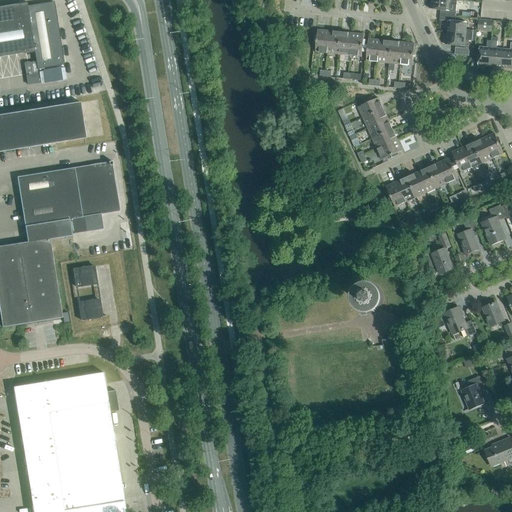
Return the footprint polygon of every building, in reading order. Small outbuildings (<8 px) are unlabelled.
[(431,0),(430,9),(441,10),(440,15),(451,16),(456,17),(456,11),(449,10),(449,4),(456,5),(456,0),(431,0)] [(0,56),(34,52),(36,62),(30,63),(30,62),(24,63),(26,75),(32,74),(38,74),(37,69),(64,65),(54,2),(27,6),(27,3),(0,7),(0,56)] [(480,17),(481,7),(474,6),(473,16),(480,17)] [(450,21),(451,16),(440,15),(440,21),(448,21),(447,33),(472,36),(472,35),(476,35),(477,31),(466,30),(466,23),(450,21)] [(492,32),(493,21),(479,20),(478,31),(492,32)] [(327,53),(329,31),(318,30),(315,52),(327,53)] [(339,55),(341,32),(329,31),(327,53),(339,55)] [(350,56),(352,33),(341,32),(339,55),(350,56)] [(362,57),(364,35),(352,33),(350,56),(362,57)] [(472,41),(472,36),(447,33),(446,45),(464,47),(465,40),(472,41)] [(378,62),(380,40),(368,39),(366,61),(378,62)] [(389,64),(391,41),(380,40),(378,62),(389,64)] [(401,65),(403,43),(391,41),(389,64),(401,65)] [(490,67),(492,41),(487,41),(486,48),(480,47),(479,55),(478,66),(490,67)] [(502,68),(504,50),(497,49),(497,42),(492,41),(490,67),(502,68)] [(412,66),(415,44),(403,43),(401,65),(412,66)] [(511,43),(510,50),(504,50),(502,68),(511,68),(511,43)] [(38,74),(26,76),(27,83),(39,81),(38,74)] [(383,109),(378,98),(358,107),(363,118),(383,109)] [(0,151),(86,138),(80,103),(0,115),(0,151)] [(388,119),(383,109),(363,118),(368,128),(388,119)] [(392,130),(388,119),(368,128),(372,139),(392,130)] [(397,140),(392,130),(372,139),(377,149),(397,140)] [(503,154),(494,133),(483,138),(492,159),(503,154)] [(492,159),(483,138),(473,143),(482,163),(492,159)] [(402,151),(397,140),(377,149),(382,160),(402,151)] [(482,163),(473,143),(463,148),(472,168),(482,163)] [(472,168),(463,148),(452,153),(461,173),(472,168)] [(367,161),(364,155),(359,157),(362,164),(367,161)] [(458,179),(449,158),(438,163),(447,183),(458,179)] [(120,211),(114,177),(112,162),(74,168),(78,191),(82,217),(101,215),(120,211)] [(447,183),(438,163),(428,168),(437,188),(439,193),(445,191),(443,186),(447,183)] [(78,191),(74,168),(17,177),(21,201),(78,191)] [(437,188),(428,168),(417,172),(427,193),(437,188)] [(427,193),(417,172),(407,177),(416,197),(427,193)] [(416,197),(407,177),(397,182),(406,202),(416,197)] [(406,202),(397,182),(386,187),(395,207),(406,202)] [(82,217),(78,191),(21,201),(25,227),(82,217)] [(511,202),(501,207),(501,205),(506,218),(506,220),(511,217),(511,202)] [(483,224),(482,224),(490,244),(505,238),(498,221),(506,218),(501,205),(489,210),(491,215),(483,218),(481,220),(483,224)] [(103,229),(101,215),(82,217),(25,227),(28,242),(0,246),(0,312),(2,327),(62,318),(50,239),(72,236),(72,234),(103,229)] [(414,220),(411,215),(405,217),(408,223),(414,220)] [(475,222),(472,216),(463,220),(462,220),(465,226),(475,222)] [(474,237),(480,234),(475,222),(465,226),(467,232),(458,235),(466,254),(479,249),(474,237)] [(445,250),(450,247),(445,234),(439,237),(442,244),(437,246),(440,252),(432,254),(440,274),(453,269),(445,250)] [(76,287),(97,284),(94,266),(73,269),(76,287)] [(383,302),(383,299),(383,296),(382,292),(381,290),(379,288),(377,286),(374,284),(371,283),(368,283),(364,283),(361,285),(358,287),(356,289),(354,292),(353,295),(353,299),(353,302),(355,306),(357,309),(360,311),(364,313),(368,314),(371,313),(375,311),(378,310),(380,307),(382,304),(383,302)] [(81,320),(102,317),(99,300),(79,303),(81,320)] [(490,327),(504,321),(496,302),(483,308),(490,327)] [(468,337),(477,333),(471,320),(465,323),(459,307),(444,313),(453,335),(464,330),(468,337)] [(397,328),(404,327),(402,315),(396,316),(397,328)] [(398,342),(397,335),(383,337),(384,344),(398,342)] [(475,356),(463,361),(465,366),(477,361),(475,356)] [(107,392),(103,373),(13,387),(31,497),(33,511),(125,511),(124,501),(110,412),(119,411),(115,391),(107,392)] [(481,395),(486,393),(480,376),(468,381),(471,387),(462,391),(469,409),(484,403),(481,395)] [(492,466),(511,457),(511,442),(510,438),(498,443),(499,445),(485,451),(492,466)]
